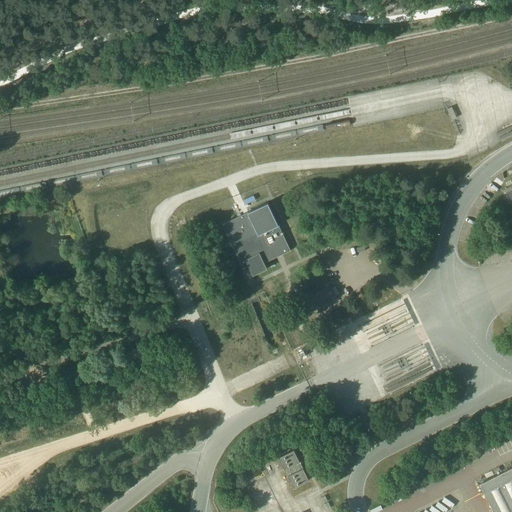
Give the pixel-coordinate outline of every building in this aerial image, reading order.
[(287,242),(281,230),(279,226),(268,202),(248,212),(224,223),(222,224),(224,227),(232,245),(233,245),(245,272),(246,271),(250,269),(253,275),(267,268),(264,262),(282,254),(283,254),(291,250),(287,242)] [(299,301),(302,305),(305,313),(336,298),(331,286),(299,301)] [(363,314),(360,307),(354,309),(355,311),(353,312),(355,316),(357,315),(358,317),(359,316),(358,315),(362,314),(363,314)] [(375,427),(368,412),(358,417),(364,432),(375,427)] [(310,479),(306,471),(304,467),(300,461),(294,449),(279,456),(294,487),(310,479)] [(480,483),(492,507),(494,511),(511,511),(511,466),(479,483),(479,484),(480,483)]
